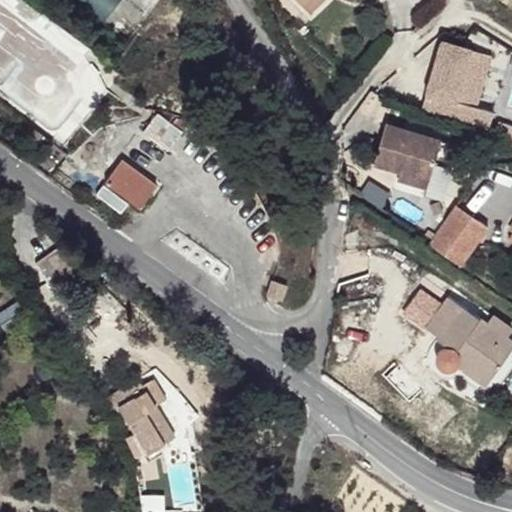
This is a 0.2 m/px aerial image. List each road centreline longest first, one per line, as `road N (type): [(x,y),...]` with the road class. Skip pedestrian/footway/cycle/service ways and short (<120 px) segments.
road 1 (tertiary): [(334,403),(0,148)]
road 2 (tertiary): [(511,498),(428,469),(334,403)]
road 3 (unknown): [(327,150),(244,0)]
